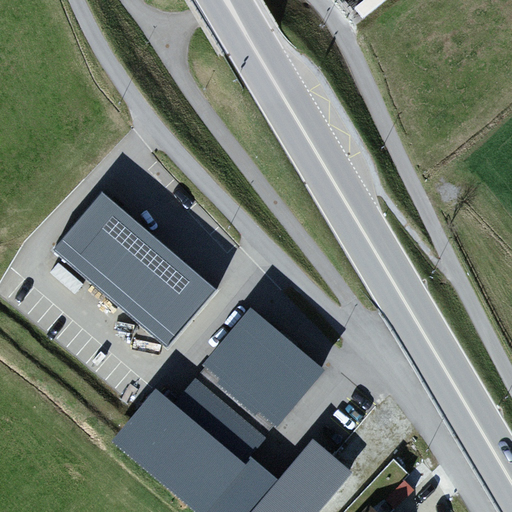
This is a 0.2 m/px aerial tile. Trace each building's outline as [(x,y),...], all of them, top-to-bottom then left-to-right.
[(102,194),(56,254),(165,339),(211,279),(102,194)] [(258,315),(208,360),(267,424),(316,378),(258,315)] [(183,404),(137,453),(200,511),(239,511),(267,483),(183,404)] [(313,446),(242,511),(316,511),(348,483),(313,446)] [(387,500),(394,508),(411,491),(404,483),(387,500)]
